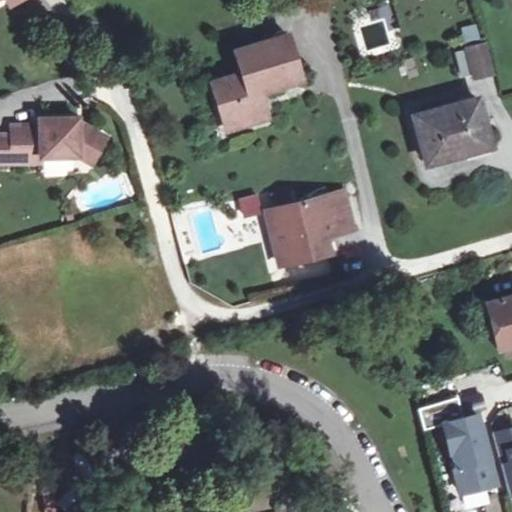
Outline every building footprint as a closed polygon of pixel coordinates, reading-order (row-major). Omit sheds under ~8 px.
[(287,36),(235,52),(242,75),(212,84),(225,126),(265,112),(259,92),(301,79),(287,36)] [(473,77),(492,73),(484,44),(466,48),(473,77)] [(427,163),(462,154),(460,149),(487,141),(476,100),(414,116),(427,163)] [(90,165),(105,138),(94,132),(76,132),(76,119),(38,120),(38,127),(10,127),(10,136),(10,163),(40,163),(39,158),(76,157),(90,165)] [(94,132),(76,119),(76,132),(94,132)] [(0,163),(10,163),(10,136),(0,135),(0,163)] [(460,149),(462,154),(488,147),(487,141),(460,149)] [(268,215),(274,236),(286,232),(296,266),(332,256),(328,239),(353,231),(342,194),(268,215)] [(286,232),(274,236),(283,270),(296,266),(286,232)] [(511,295),(470,306),(477,337),(492,333),(496,348),(511,344),(511,295)] [(136,345),(159,340),(156,327),(133,332),(136,345)] [(457,398),(419,408),(424,428),(442,423),(461,493),(495,484),(485,447),(478,449),(475,438),(482,437),(477,415),(463,418),(457,398)] [(511,429),(492,434),(508,495),(511,494),(511,429)]
